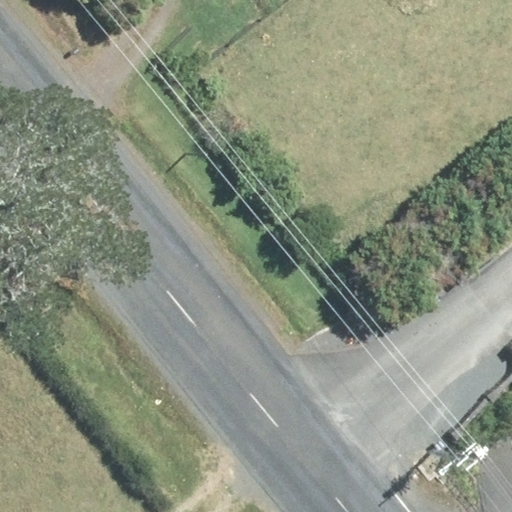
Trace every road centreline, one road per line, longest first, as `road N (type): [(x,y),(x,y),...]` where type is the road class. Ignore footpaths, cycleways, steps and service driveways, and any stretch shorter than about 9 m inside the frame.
road 1 (unclassified): [(0,76),(301,452)]
road 2 (residential): [(301,452),(511,265)]
